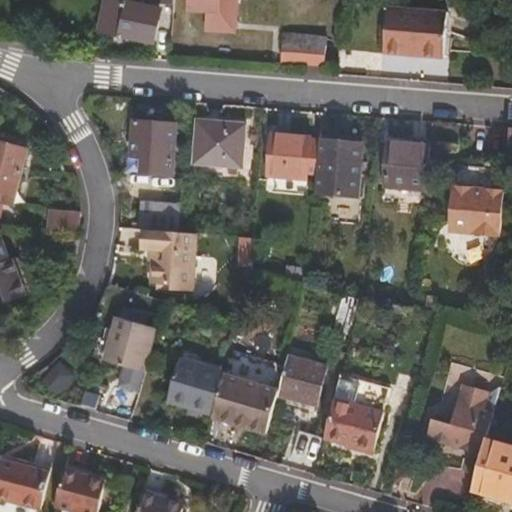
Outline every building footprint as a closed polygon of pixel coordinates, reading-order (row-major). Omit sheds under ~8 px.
[(158,13),(108,0),(104,0),(97,29),(150,44),(158,13)] [(232,0),(189,0),(189,8),(206,9),(204,26),(230,29),(232,0)] [(447,14),(384,9),(380,54),(443,59),(447,14)] [(280,40),(277,70),(323,74),(325,44),(280,40)] [(149,153),(148,169),(174,172),(179,121),(139,117),(136,151),(149,153)] [(251,127),(200,123),(198,166),(247,170),(251,127)] [(320,176),(322,149),(312,148),(313,138),(276,136),(272,177),(310,180),(310,176),(320,176)] [(322,149),(322,140),(313,138),(312,148),(322,149)] [(365,144),(322,140),(322,149),(320,176),(319,194),(362,197),(365,144)] [(9,210),(17,212),(30,148),(0,141),(0,221),(7,223),(9,210)] [(429,191),(432,148),(391,145),(388,188),(429,191)] [(505,238),(510,172),(458,169),(455,228),(472,229),(472,235),(505,238)] [(139,224),(178,230),(179,201),(141,198),(139,224)] [(23,213),(17,212),(9,210),(7,223),(21,225),(23,213)] [(49,232),(80,236),(80,222),(51,219),(49,232)] [(180,230),(178,230),(153,228),(151,247),(155,247),(151,281),(170,284),(170,290),(189,292),(197,232),(180,230)] [(0,306),(23,299),(9,260),(7,261),(0,240),(0,306)] [(366,297),(350,294),(341,330),(354,334),(366,297)] [(405,315),(391,313),(389,323),(403,325),(405,315)] [(117,389),(135,394),(155,329),(113,318),(101,361),(122,368),(117,389)] [(329,367),(290,355),(280,391),(279,394),(318,405),(329,367)] [(228,375),(230,367),(184,356),(182,362),(228,375)] [(214,418),(228,375),(182,362),(168,403),(214,418)] [(58,364),(44,379),(57,393),(71,378),(58,364)] [(214,418),(213,420),(266,435),(277,401),(279,394),(280,391),(228,375),(214,418)] [(355,384),(340,380),(323,439),(370,452),(389,388),(356,379),(355,384)] [(489,441),(495,421),(484,416),(489,397),(466,389),(453,425),(441,422),(434,442),(484,456),(489,441)] [(316,413),(318,405),(279,394),(277,401),(316,413)] [(434,442),(441,422),(434,420),(428,440),(434,442)] [(315,465),(323,439),(294,431),(287,457),(315,465)] [(511,447),(489,441),(484,456),(473,492),(511,504),(511,447)] [(0,503),(28,511),(35,511),(48,476),(2,464),(0,468),(0,503)] [(61,475),(51,509),(62,511),(97,511),(104,487),(61,475)] [(181,511),(183,509),(142,499),(138,511),(181,511)]
